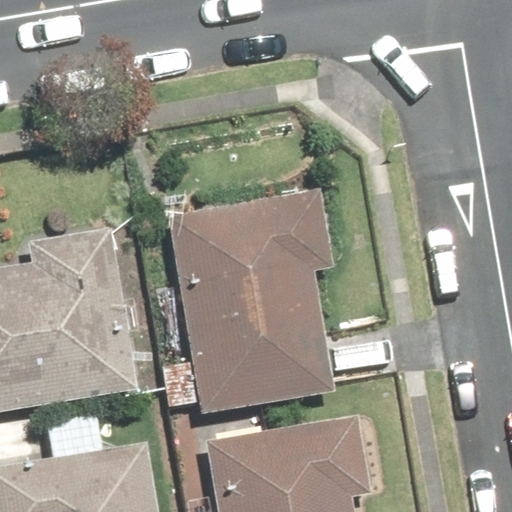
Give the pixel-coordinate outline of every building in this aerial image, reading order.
[(172,214),(194,356),(161,361),(170,415),(247,403),(336,389),(319,274),(333,272),(320,192),(172,214)] [(0,272),(0,410),(140,389),(116,225),(23,238),(28,268),(0,272)] [(108,409),(51,416),(55,452),(112,446),(108,409)] [(222,496),(224,511),(353,511),(351,495),(377,491),(365,415),(212,439),(215,456),(185,461),(191,500),(222,496)] [(161,511),(150,443),(0,468),(0,511),(161,511)]
